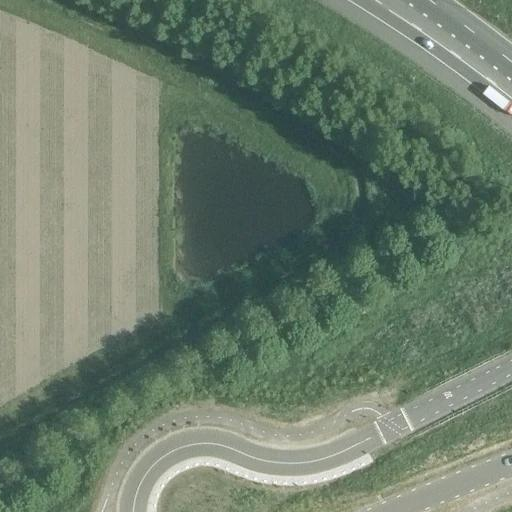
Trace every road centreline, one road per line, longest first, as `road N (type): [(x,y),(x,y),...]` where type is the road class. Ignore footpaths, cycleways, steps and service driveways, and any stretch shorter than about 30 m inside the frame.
road 1 (unclassified): [(388,429),(315,461),(260,458),(215,443),(179,445),(147,468),(131,511)]
road 2 (unclassified): [(388,429),(511,367)]
road 3 (unclassified): [(395,511),(511,464)]
road 4 (motorway): [(415,0),(511,74)]
